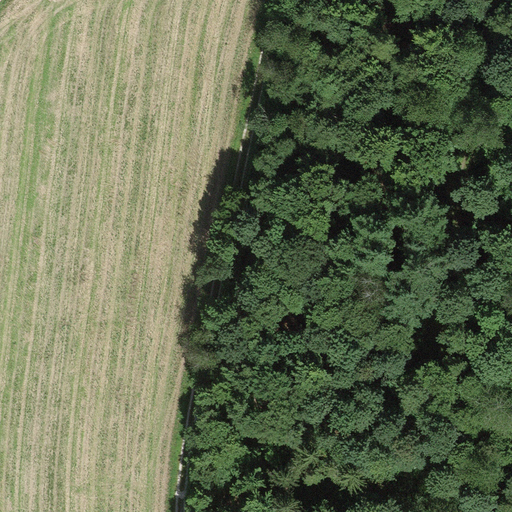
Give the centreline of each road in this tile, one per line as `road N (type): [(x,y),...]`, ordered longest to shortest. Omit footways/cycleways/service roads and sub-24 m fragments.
road 1 (track): [(186,511),(188,460),(283,0)]
road 2 (track): [(511,21),(450,244),(433,388),(433,511)]
